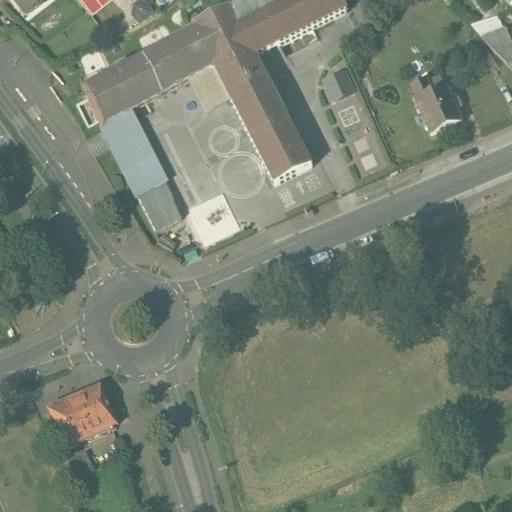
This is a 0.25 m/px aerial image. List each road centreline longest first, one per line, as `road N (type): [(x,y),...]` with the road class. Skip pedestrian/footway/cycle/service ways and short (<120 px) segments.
road 1 (secondary): [(167,307),(511,162)]
road 2 (secondary): [(131,288),(0,97)]
road 3 (secondary): [(0,138),(106,302)]
road 4 (secondary): [(199,511),(151,357)]
